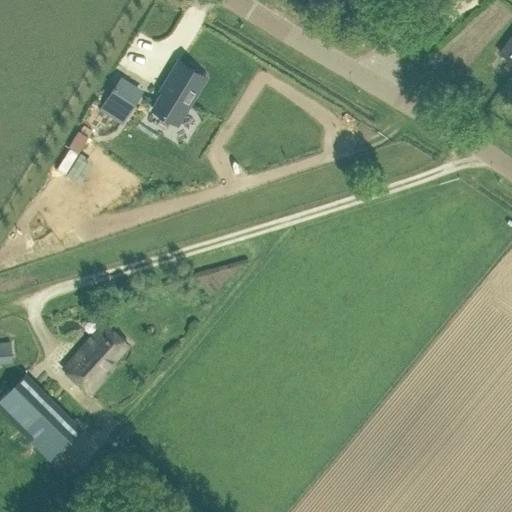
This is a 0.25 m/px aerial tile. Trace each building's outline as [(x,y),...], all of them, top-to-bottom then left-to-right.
[(511,36),(499,54),(511,63),(511,36)] [(163,91),(152,109),(176,123),(187,106),(188,106),(206,77),(178,60),(160,90),(163,91)] [(127,343),(103,322),(63,369),(91,393),(108,373),(104,370),(127,343)] [(0,362),(11,362),(10,342),(0,342),(0,362)] [(81,429),(24,374),(0,398),(0,412),(50,461),(81,429)]
